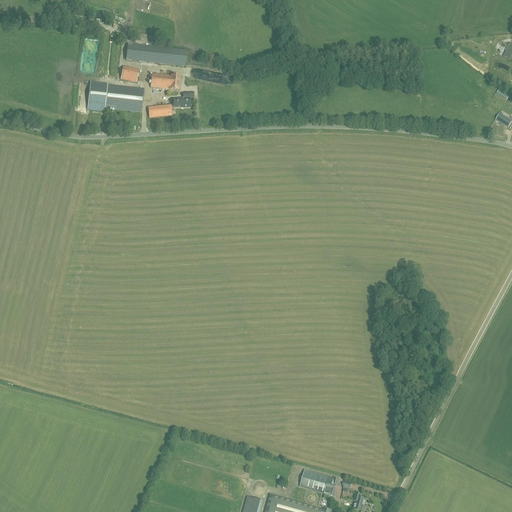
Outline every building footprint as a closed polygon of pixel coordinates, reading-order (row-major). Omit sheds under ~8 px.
[(511,44),(510,43),(503,56),(511,61),(511,44)] [(185,67),(187,51),(128,45),(126,61),(185,67)] [(123,66),(121,79),(136,83),(139,69),(129,67),(123,66)] [(180,77),(171,76),(152,74),(151,87),(170,90),(179,91),(180,77)] [(91,83),(88,110),(105,111),(105,109),(109,109),(136,112),(142,113),(143,106),(144,89),(138,88),(111,85),(107,85),(108,84),(96,83),(95,84),(91,83)] [(173,99),(171,99),(171,107),(174,107),(174,108),(183,107),(183,108),(190,107),(189,98),(183,98),(173,99)] [(171,107),(149,109),(147,110),(148,119),(172,117),(171,107)] [(508,128),(511,121),(511,120),(500,113),(496,120),(508,128)] [(339,480),(305,470),(300,487),(334,497),(336,491),(335,491),(336,486),(338,486),(339,480)] [(350,489),(351,484),(345,482),(344,488),(343,492),(346,493),(347,489),(350,490),(350,489)] [(362,495),(356,494),(353,501),(355,501),(353,509),(360,511),(359,511),(365,511),(366,509),(364,508),(366,500),(361,499),(362,495)] [(270,495),(265,511),(330,511),(331,511),(324,509),(324,510),(270,495)] [(260,511),(264,502),(249,497),(244,511),(260,511)]
